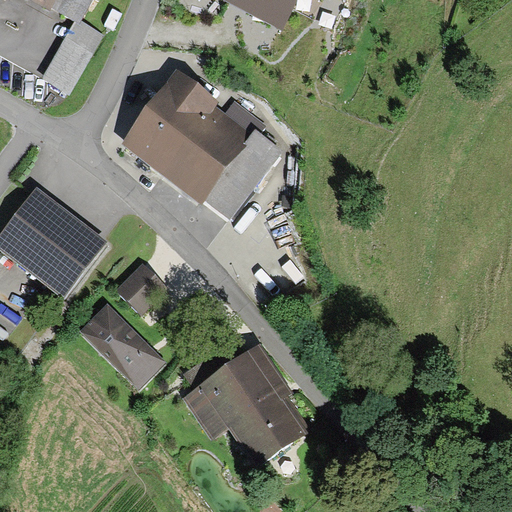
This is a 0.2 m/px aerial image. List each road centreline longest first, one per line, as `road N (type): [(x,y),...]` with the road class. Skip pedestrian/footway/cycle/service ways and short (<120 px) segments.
road 1 (residential): [(73,141),(228,289),(419,511)]
road 2 (residential): [(143,0),(73,141)]
